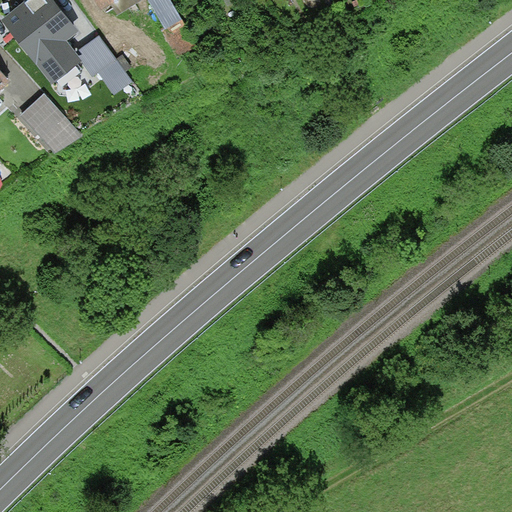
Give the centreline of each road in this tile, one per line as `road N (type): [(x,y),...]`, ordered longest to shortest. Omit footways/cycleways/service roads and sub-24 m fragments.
road 1 (primary): [(0,493),(100,390),(511,54)]
road 2 (track): [(511,375),(384,445),(299,511)]
